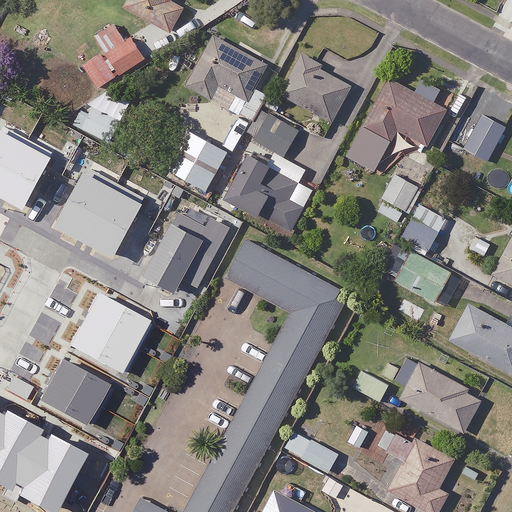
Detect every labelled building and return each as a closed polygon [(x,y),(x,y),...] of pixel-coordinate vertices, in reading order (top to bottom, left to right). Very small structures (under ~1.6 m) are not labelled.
[(129,0),(126,6),(173,30),(186,5),(177,0),(129,0)] [(124,70),(125,72),(143,58),(116,22),(98,36),(107,47),(85,64),(102,86),(124,70)] [(33,63),(48,37),(32,28),(17,54),(33,63)] [(263,103),(270,92),(258,85),(270,60),(216,33),(191,84),(200,89),(254,120),(263,103)] [(355,84),(300,53),(279,90),(334,121),(355,84)] [(449,107),(389,76),(348,154),(377,169),(398,127),(430,144),(449,107)] [(287,101),(270,92),(263,103),(280,113),(287,101)] [(122,115),(96,102),(84,127),(110,140),(122,115)] [(301,127),(263,108),(250,135),(287,154),(301,127)] [(509,125),(485,112),(465,147),(490,160),(509,125)] [(193,129),(184,124),(163,162),(209,187),(230,149),(193,129)] [(277,160),(251,147),(226,195),(294,229),(306,205),(291,197),(299,180),(273,167),(277,160)] [(32,166),(0,148),(0,193),(14,200),(32,166)] [(361,165),(357,165),(355,166),(353,167),(352,168),(350,169),(349,171),(348,173),(348,175),(348,177),(348,179),(349,181),(350,183),(351,185),(352,186),(354,187),(356,188),(358,188),(360,189),(362,188),(364,188),(366,187),(368,186),(369,184),(370,182),(371,180),(372,178),(372,176),(371,174),(371,172),(370,170),(369,169),(367,167),(365,166),(363,165),(361,165)] [(426,185),(399,169),(377,207),(403,223),(426,185)] [(449,217),(423,202),(405,234),(431,249),(449,217)] [(234,511),(353,289),(249,234),(227,274),(293,309),(185,511),(176,511),(143,494),(133,511),(234,511)] [(495,243),(481,235),(473,249),(488,257),(495,243)] [(511,239),(495,272),(511,281),(511,239)] [(453,271),(397,242),(382,271),(438,300),(453,271)] [(511,324),(468,301),(449,338),(511,371),(511,324)] [(486,390),(419,354),(398,394),(464,430),(486,390)] [(390,383),(364,369),(355,386),(381,399),(390,383)] [(379,443),(405,458),(403,463),(394,458),(380,483),(432,511),(437,511),(449,491),(439,486),(455,456),(415,435),(391,421),(379,443)] [(341,448),(298,425),(287,445),(330,469),(341,448)]
